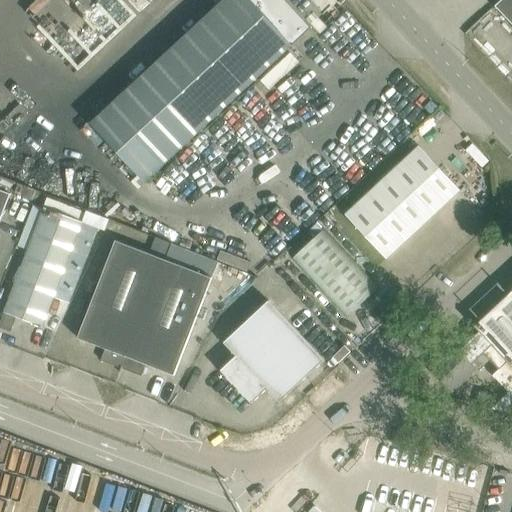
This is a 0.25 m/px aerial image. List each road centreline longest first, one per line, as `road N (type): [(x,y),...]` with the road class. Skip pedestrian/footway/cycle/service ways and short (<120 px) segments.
road 1 (unclassified): [(285,457),(235,500),(0,410)]
road 2 (unclassified): [(285,457),(243,465),(0,373)]
road 3 (unclassified): [(351,403),(511,249)]
road 4 (unclassified): [(511,132),(387,0)]
road 5 (unclassified): [(511,443),(351,403)]
